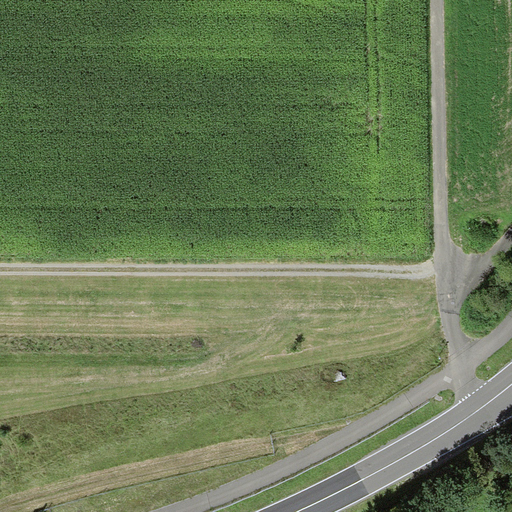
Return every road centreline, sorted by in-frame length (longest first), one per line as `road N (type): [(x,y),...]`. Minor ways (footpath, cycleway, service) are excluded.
road 1 (track): [(0,267),(464,276),(511,241)]
road 2 (track): [(485,404),(462,363),(446,276),(440,0)]
road 3 (track): [(0,511),(272,445),(348,438)]
road 4 (secondary): [(289,511),(426,441),(511,385)]
